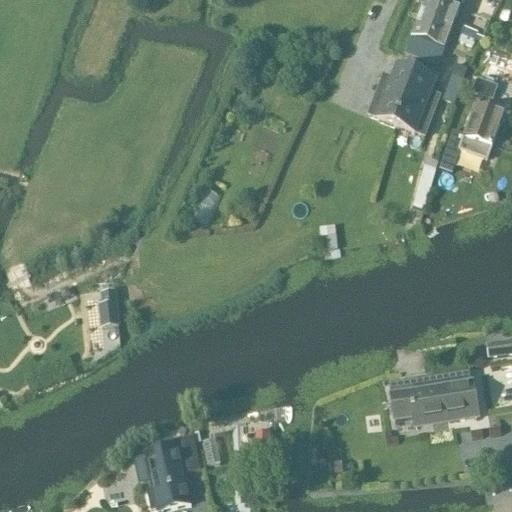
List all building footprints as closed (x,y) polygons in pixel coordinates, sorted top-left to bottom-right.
[(459,12),(429,0),(428,0),(421,19),(452,31),(459,12)] [(429,0),(459,12),(463,0),(429,0)] [(443,53),(452,31),(421,19),(412,41),(443,53)] [(460,34),(474,39),(477,32),(463,27),(460,34)] [(471,47),(474,39),(460,34),(457,42),(471,47)] [(454,105),(467,70),(455,66),(443,100),(454,105)] [(384,78),(369,118),(378,122),(377,123),(396,130),(417,76),(398,69),(393,81),(384,78)] [(417,76),(396,130),(415,137),(424,141),(441,98),(432,94),(436,84),(417,76)] [(453,133),(439,171),(453,176),(461,152),(487,161),(503,116),(486,110),(489,100),(493,101),(497,88),(478,82),(473,95),(478,96),(478,97),(464,136),(453,133)] [(427,160),(412,210),(425,214),(438,163),(427,160)] [(422,228),(425,214),(412,210),(408,224),(422,228)] [(336,237),(320,239),(321,250),(337,248),(336,237)] [(119,330),(115,294),(103,296),(104,307),(101,308),(103,331),(119,330)] [(511,343),(487,346),(489,360),(511,356),(511,343)] [(390,389),(391,396),(390,396),(393,416),(394,416),(395,423),(413,420),(414,427),(460,420),(460,423),(478,420),(473,384),(468,385),(466,375),(426,381),(427,391),(410,394),(409,386),(390,389)] [(166,452),(145,457),(145,460),(151,484),(153,492),(147,493),(151,511),(153,511),(157,511),(156,511),(173,511),(191,508),(184,476),(201,472),(194,440),(165,446),(166,452)] [(268,455),(269,442),(255,442),(255,454),(268,455)]
